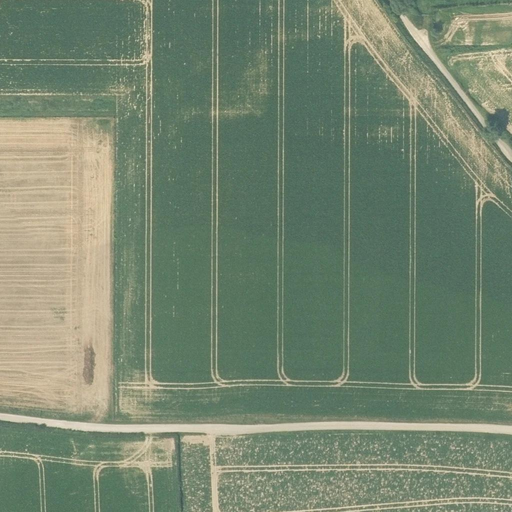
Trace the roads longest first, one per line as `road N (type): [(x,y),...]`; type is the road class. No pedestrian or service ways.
road 1 (track): [(511,430),(103,428),(0,416)]
road 2 (unclassified): [(511,158),(389,0)]
